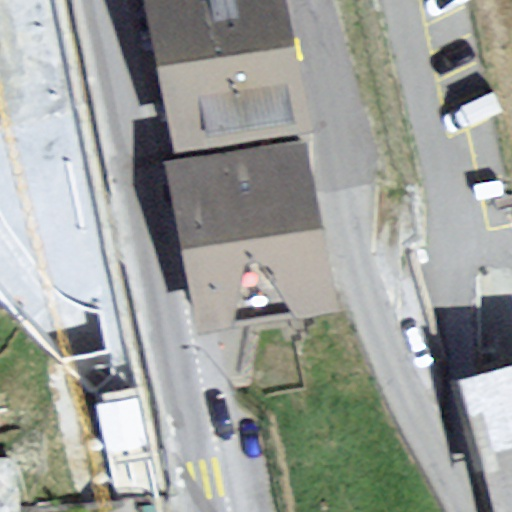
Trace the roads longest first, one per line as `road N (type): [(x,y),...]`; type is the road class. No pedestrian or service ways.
road 1 (residential): [(474,511),(373,320),(307,0)]
road 2 (tertiary): [(199,511),(103,0)]
